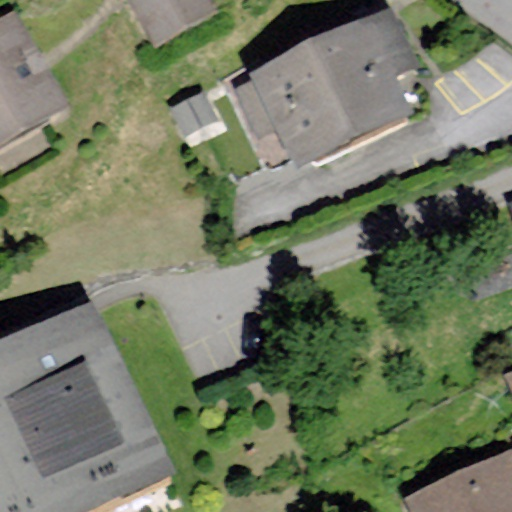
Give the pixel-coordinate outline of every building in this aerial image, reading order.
[(106,0),(106,1),(144,57),(202,18),(190,0),(106,0)] [(397,82),(375,29),(235,87),(274,180),(393,130),(376,91),(397,82)] [(0,40),(0,145),(45,120),(0,40)] [(511,215),(499,220),(511,254),(511,215)] [(0,359),(0,511),(103,511),(155,487),(75,323),(0,359)] [(511,385),(496,393),(511,428),(511,385)] [(511,511),(511,500),(500,472),(401,511),(511,511)]
